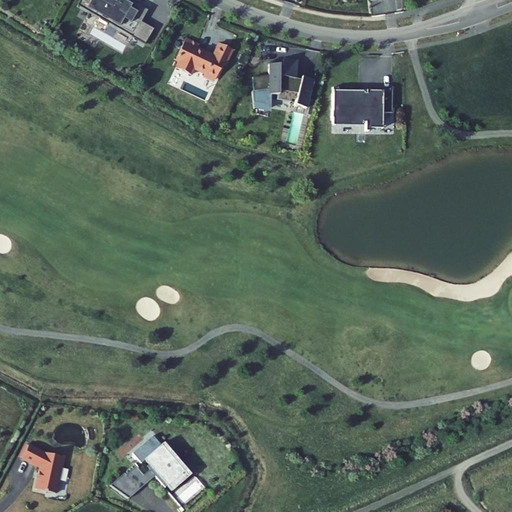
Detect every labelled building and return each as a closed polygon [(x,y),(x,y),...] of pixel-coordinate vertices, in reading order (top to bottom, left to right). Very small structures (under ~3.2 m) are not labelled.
[(88,5),(80,0),(77,6),(133,37),(134,35),(86,8),(88,5)] [(80,0),(88,5),(86,8),(134,35),(133,37),(146,44),(148,40),(136,33),(142,22),(148,10),(134,3),(133,6),(122,0),(80,0)] [(154,29),(142,22),(136,33),(148,40),(154,29)] [(199,45),(186,39),(177,58),(178,59),(177,62),(178,62),(176,69),(191,76),(194,70),(204,75),(204,76),(205,79),(210,81),(213,80),(217,73),(218,74),(222,65),(225,66),(232,51),(219,44),(213,57),(204,52),(203,54),(196,51),(197,49),(199,45)] [(251,81),(253,95),(268,93),(268,97),(277,97),(276,102),(290,104),(291,101),(294,102),(293,107),(305,110),(312,82),(299,79),(299,82),(294,80),(297,63),(283,61),(282,66),(281,71),(278,71),(278,66),(267,66),(267,78),(251,81)] [(332,124),(363,123),(362,122),(365,122),(365,124),(382,124),(382,112),(392,112),(391,93),(355,93),(354,88),(342,88),(342,93),(336,93),(336,98),(332,98),(332,124)] [(342,88),(332,88),(332,98),(336,98),(336,93),(342,93),(342,88)] [(162,445),(153,436),(133,454),(142,464),(146,460),(150,465),(147,466),(151,470),(156,476),(166,488),(168,486),(185,471),(162,445)] [(27,455),(45,464),(41,486),(61,490),(61,488),(63,489),(65,477),(64,477),(69,454),(49,449),(34,442),(27,455)] [(192,474),(164,442),(162,445),(185,471),(168,486),(173,491),(192,474)] [(145,476),(137,467),(127,476),(140,490),(156,476),(151,470),(145,476)] [(120,482),(127,476),(126,474),(119,480),(120,482)] [(140,490),(127,476),(120,482),(119,480),(110,488),(130,499),(140,490)]
